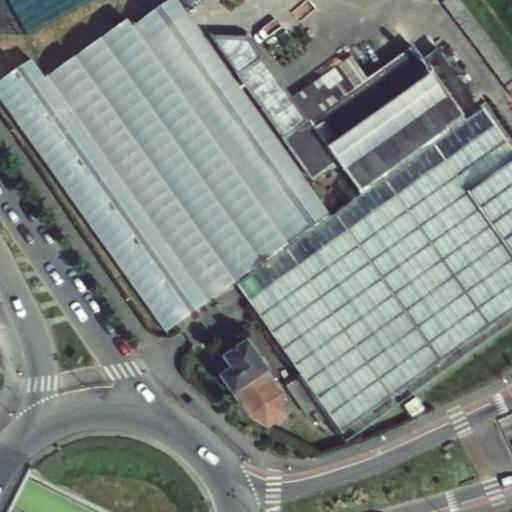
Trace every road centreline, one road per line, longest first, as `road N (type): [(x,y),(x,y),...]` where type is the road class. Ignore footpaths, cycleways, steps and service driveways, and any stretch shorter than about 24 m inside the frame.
road 1 (secondary): [(511,402),(383,463),(304,485),(261,486),(216,461)]
road 2 (secondary): [(174,425),(119,365),(0,186)]
road 3 (primary): [(511,431),(403,476),(257,511)]
road 4 (secondary): [(0,263),(29,318),(38,356),(39,398),(18,443)]
road 5 (secondary): [(174,425),(140,411),(84,410),(18,443)]
road 6 (primary): [(371,511),(511,459)]
